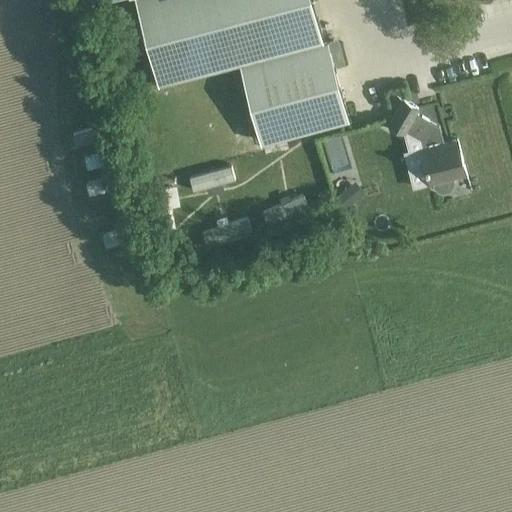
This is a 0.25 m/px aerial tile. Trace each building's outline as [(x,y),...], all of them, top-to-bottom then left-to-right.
[(137,0),(139,4),(159,82),(236,61),(240,60),(324,39),(313,0),(137,0)] [(241,64),(261,142),(349,119),(333,61),(343,59),(338,41),(334,42),(333,36),(324,39),(240,60),(241,64)] [(404,99),(403,101),(389,124),(404,133),(406,131),(422,140),(424,149),(421,149),(430,183),(433,183),(435,189),(442,193),(450,191),(455,184),(453,177),(467,174),(458,140),(444,143),(442,134),(435,130),(433,122),(416,113),(419,108),(404,99)] [(230,211),(255,203),(248,182),(224,190),(230,211)] [(166,189),(157,192),(166,220),(175,217),(166,189)] [(345,189),(333,199),(344,211),(356,201),(345,189)]
